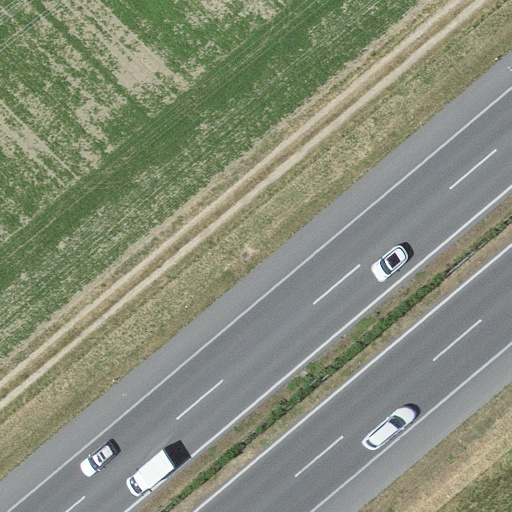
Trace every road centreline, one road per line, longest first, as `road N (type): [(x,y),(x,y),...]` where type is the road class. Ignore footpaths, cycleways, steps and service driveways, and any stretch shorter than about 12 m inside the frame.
road 1 (track): [(477,0),(0,402)]
road 2 (motorway): [(511,139),(69,511)]
road 3 (motorway): [(256,511),(511,296)]
